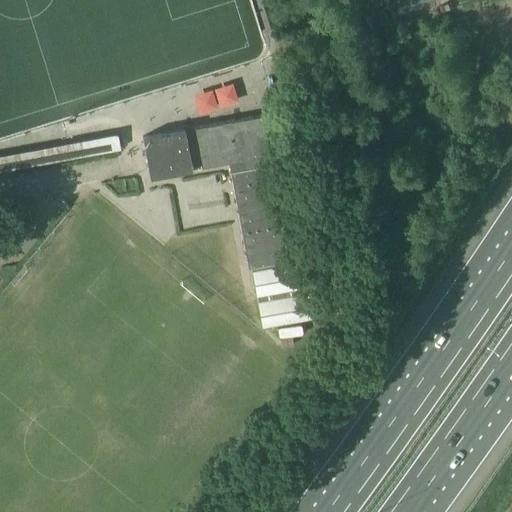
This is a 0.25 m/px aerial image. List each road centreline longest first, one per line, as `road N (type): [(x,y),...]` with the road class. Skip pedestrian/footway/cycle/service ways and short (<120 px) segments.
road 1 (motorway): [(511,260),(335,511)]
road 2 (motorway): [(402,511),(511,358)]
